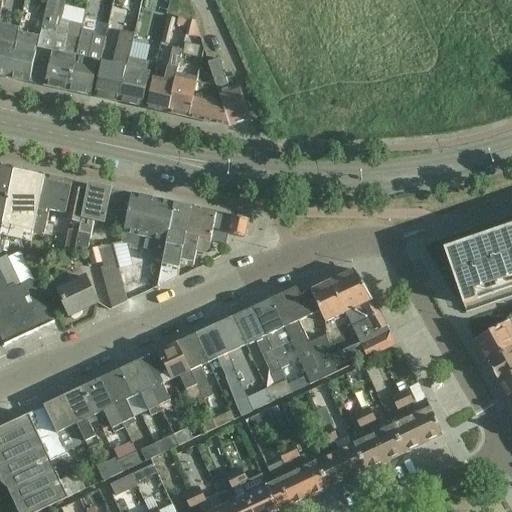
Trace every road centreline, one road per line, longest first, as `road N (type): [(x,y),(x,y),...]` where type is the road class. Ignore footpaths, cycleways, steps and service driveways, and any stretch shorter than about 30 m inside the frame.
road 1 (residential): [(0,388),(290,255),(346,234),(383,234)]
road 2 (secondary): [(149,155),(246,186),(347,191),(425,184),(511,162)]
road 3 (secondary): [(511,142),(449,159),(332,171),(149,155)]
road 4 (residential): [(503,446),(401,244),(383,234)]
road 5 (residential): [(365,511),(503,446)]
road 6 (secondary): [(149,155),(0,124)]
